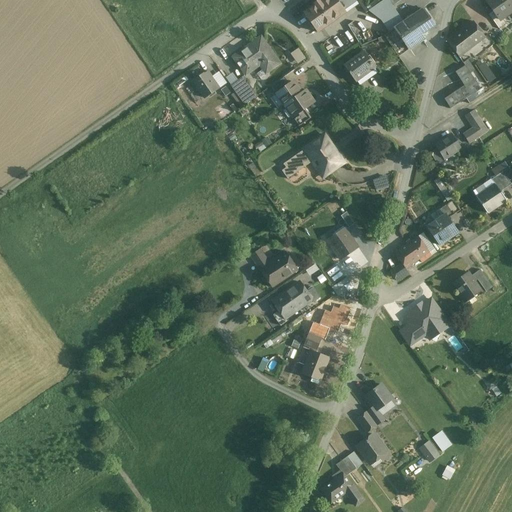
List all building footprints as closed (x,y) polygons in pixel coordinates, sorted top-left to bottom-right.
[(323,0),(320,2),(320,3),(332,21),(345,12),(336,0),(323,0)] [(388,0),(383,0),(371,9),(376,16),(383,12),(392,5),(388,0)] [(511,12),(502,0),(488,0),(486,1),(493,11),(500,20),(502,18),(511,12)] [(511,0),(502,0),(511,12),(511,11),(511,0)] [(332,21),(320,3),(320,2),(319,1),(318,1),(315,3),(314,4),(315,6),(305,13),(317,31),(332,21)] [(392,5),(383,12),(387,18),(396,12),(392,6),(392,5)] [(428,6),(424,9),(434,23),(437,20),(428,6)] [(413,17),(404,23),(403,22),(394,29),(409,50),(424,39),(421,34),(434,25),(423,9),(412,16),(413,17)] [(500,20),(493,11),(489,15),(499,29),(506,24),(502,18),(500,20)] [(396,12),(387,18),(394,29),(403,22),(396,12)] [(474,21),(447,41),(451,47),(450,48),(455,53),(456,53),(459,56),(485,36),(474,21)] [(409,50),(394,29),(384,36),(388,41),(398,57),(409,50)] [(261,37),(233,57),(246,75),(260,65),(266,74),(280,64),(261,37)] [(297,48),(291,52),(298,64),(304,61),(297,48)] [(364,52),(344,66),(356,82),(374,68),(375,68),(364,52)] [(496,77),(482,59),(476,63),(489,82),(496,77)] [(465,86),(444,99),(451,109),(481,89),(465,66),(456,72),(465,86)] [(374,68),(356,81),(359,84),(377,72),(374,68)] [(207,70),(193,81),(205,98),(219,87),(207,70)] [(258,96),(243,76),(230,85),(245,105),(258,96)] [(284,78),(272,86),(275,91),(287,83),(284,78)] [(461,80),(448,83),(450,90),(463,87),(461,80)] [(293,82),(276,93),(284,105),(301,93),(293,82)] [(304,91),(301,93),(284,105),(287,109),(292,115),(293,117),(298,114),(304,109),(314,102),(308,94),(307,95),(304,91)] [(287,109),(284,111),(288,118),(292,115),(287,109)] [(304,109),(298,114),(299,115),(301,118),(307,113),(304,109)] [(474,111),(465,116),(470,124),(479,118),(474,111)] [(307,113),(301,118),(299,115),(294,119),(299,127),(311,118),(307,113)] [(479,118),(470,124),(473,128),(479,137),(488,132),(479,118)] [(479,137),(473,128),(469,131),(475,140),(479,137)] [(475,140),(469,131),(463,134),(469,144),(475,140)] [(325,134),(304,149),(312,162),(318,170),(320,168),(325,176),(344,163),(325,134)] [(452,135),(435,145),(444,160),(461,149),(452,135)] [(304,149),(283,164),(286,167),(282,170),(288,179),(312,162),(304,149)] [(260,173),(253,162),(248,166),(255,176),(260,173)] [(511,178),(511,173),(507,166),(502,170),(503,172),(509,181),(511,178)] [(509,181),(503,172),(497,176),(505,189),(511,184),(509,181)] [(495,185),(476,198),(487,213),(506,200),(501,192),(505,189),(497,176),(492,180),(495,185)] [(453,200),(439,209),(443,216),(446,214),(449,218),(460,210),(453,200)] [(354,223),(346,211),(341,215),(349,227),(354,223)] [(443,216),(426,227),(439,245),(458,232),(449,218),(446,214),(443,216)] [(345,228),(327,240),(340,259),(358,247),(345,228)] [(418,236),(394,253),(402,263),(406,269),(419,259),(422,262),(431,255),(418,236)] [(260,249),(250,256),(259,269),(269,263),(260,249)] [(269,263),(259,269),(272,287),(298,270),(286,252),(269,263)] [(402,263),(391,270),(395,276),(406,269),(402,263)] [(316,264),(306,269),(309,275),(319,270),(316,264)] [(468,272),(453,282),(460,293),(459,294),(464,302),(481,291),(468,272)] [(492,287),(483,275),(477,279),(486,291),(492,287)] [(347,276),(332,286),(340,297),(354,287),(347,276)] [(300,282),(286,292),(299,309),(312,300),(305,290),(300,282)] [(313,288),(309,291),(305,290),(312,300),(313,302),(320,298),(313,288)] [(286,292),(273,301),(279,311),(285,319),(299,309),(286,292)] [(422,308),(417,312),(414,311),(405,317),(411,325),(420,338),(430,331),(439,333),(440,324),(445,320),(431,299),(422,306),(422,308)] [(285,319),(279,311),(273,315),(281,326),(287,321),(285,319)] [(411,325),(401,332),(410,345),(420,338),(411,325)] [(321,338),(308,333),(304,345),(317,350),(321,338)] [(295,336),(292,346),(299,348),(302,338),(295,336)] [(329,357),(311,350),(302,374),(312,378),(310,381),(318,384),(329,357)] [(491,378),(484,384),(495,396),(501,391),(491,378)] [(381,385),(365,397),(373,407),(376,411),(377,409),(392,399),(381,385)] [(376,411),(373,407),(367,412),(376,425),(384,419),(377,409),(376,411)] [(367,412),(357,419),(367,432),(376,425),(367,412)] [(432,437),(442,452),(453,444),(442,430),(432,437)] [(386,452),(373,434),(357,446),(370,464),(386,452)] [(438,455),(429,444),(421,450),(430,461),(438,455)] [(354,452),(347,457),(356,469),(363,464),(354,452)] [(356,469),(347,457),(342,460),(351,472),(356,469)] [(342,460),(336,465),(343,474),(345,477),(351,472),(342,460)] [(343,474),(322,490),(331,502),(345,492),(355,506),(363,500),(353,486),(352,487),(345,477),(343,474)]
